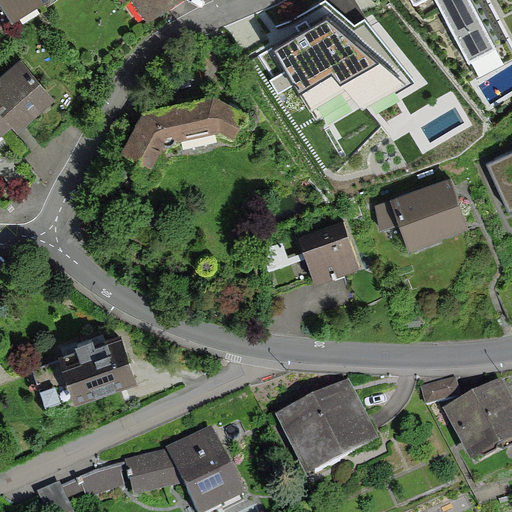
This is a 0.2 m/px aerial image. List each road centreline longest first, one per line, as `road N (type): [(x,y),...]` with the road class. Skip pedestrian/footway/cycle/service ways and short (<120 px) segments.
road 1 (residential): [(50,237),(75,173),(127,82),(163,41),(239,0)]
road 2 (residential): [(0,482),(239,375),(259,349)]
road 3 (residential): [(259,349),(399,355),(511,346)]
road 4 (residential): [(50,237),(105,288),(173,326),(259,349)]
